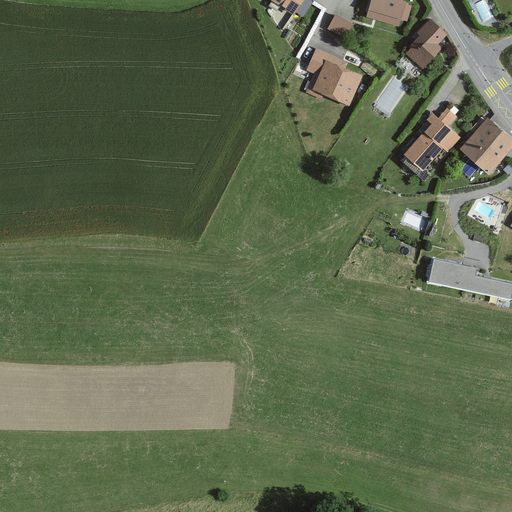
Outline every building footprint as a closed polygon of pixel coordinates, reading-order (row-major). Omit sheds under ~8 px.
[(303,0),(271,0),(294,15),(303,0)] [(406,2),(397,0),(371,0),(367,17),(399,27),(406,2)] [(328,30),(345,39),(353,25),(335,15),(328,30)] [(448,35),(429,19),(417,32),(420,35),(408,49),(410,51),(406,55),(423,70),(443,48),(439,45),(448,35)] [(345,69),(348,63),(315,50),(306,72),(313,75),(305,95),(322,102),(323,99),(349,109),(362,76),(345,69)] [(458,115),(448,107),(440,117),(450,125),(458,115)] [(461,139),(433,114),(427,121),(432,125),(405,156),(424,172),(444,150),(448,154),(461,139)] [(511,150),(511,139),(488,119),(462,151),(491,176),(511,150)] [(476,268),(433,259),(429,282),(511,300),(511,297),(511,282),(474,275),(476,268)]
